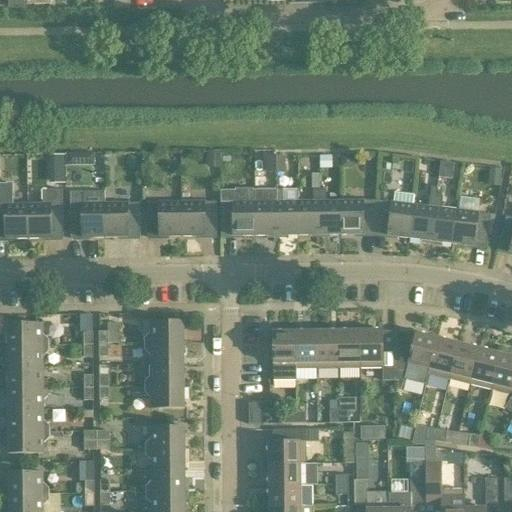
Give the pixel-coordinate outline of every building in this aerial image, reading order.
[(154,153),(142,154),(143,160),(146,164),(150,164),(154,160),(154,153)] [(219,153),(205,153),(206,168),(220,168),(219,153)] [(66,167),(78,166),(78,154),(66,155),(66,167)] [(63,156),(49,156),(49,170),(64,169),(63,156)] [(267,173),(285,173),(285,157),(267,157),(267,173)] [(353,169),(353,157),(340,157),(341,169),(353,169)] [(319,170),(329,169),(329,158),(319,158),(319,170)] [(438,178),(452,179),(454,164),(440,162),(438,178)] [(500,171),(488,170),(487,187),(499,188),(500,171)] [(0,183),(0,229),(5,230),(5,240),(28,239),(27,205),(12,205),(11,196),(11,184),(0,183)] [(431,187),(429,207),(414,205),(409,239),(431,242),(436,196),(437,188),(431,187)] [(220,236),(232,236),(232,237),(255,236),(254,190),(252,190),(252,189),(235,189),(235,191),(220,191),(220,236)] [(62,239),(62,229),(62,190),(42,190),(42,205),(27,205),(28,239),(62,239)] [(276,190),(270,190),(254,190),(255,236),(276,236),(276,190)] [(282,202),(282,190),(276,190),(276,236),(298,236),(298,202),(282,202)] [(313,190),(313,202),(298,202),(298,236),(320,236),(319,190),(313,190)] [(325,202),(325,190),(319,190),(320,236),(341,235),(341,201),(325,202)] [(441,209),(443,197),(436,196),(431,242),(452,244),(456,211),(441,209)] [(341,201),(341,235),(363,235),(375,235),(377,201),(341,201)] [(409,239),(414,205),(377,201),(375,235),(387,236),(409,239)] [(216,237),(216,227),(216,202),(181,203),(181,237),(216,237)] [(139,238),(139,228),(139,203),(104,204),(105,238),(139,238)] [(147,238),(159,238),(181,237),(181,203),(146,203),(147,238)] [(70,239),(82,239),(105,238),(104,204),(70,204),(70,239)] [(486,248),(489,229),(490,215),(456,211),(452,244),(474,247),(486,248)] [(511,253),(511,218),(506,217),(497,249),(508,253),(511,253)] [(144,344),(183,344),(183,322),(149,322),(150,332),(144,338),(144,344)] [(8,346),(48,346),(48,340),(42,334),(42,324),(7,324),(8,346)] [(107,332),(98,332),(98,345),(107,345),(119,344),(118,324),(107,324),(107,332)] [(359,331),(338,332),(338,370),(360,370),(359,331)] [(382,369),(382,382),(394,381),(394,349),(382,349),(382,331),(359,331),(360,370),(382,369)] [(272,333),(273,364),(273,381),(295,381),(295,371),(295,332),(272,333)] [(316,332),(295,332),(295,371),(317,371),(316,332)] [(338,332),(316,332),(317,371),(338,370),(338,332)] [(92,333),(83,333),(83,346),(92,345),(92,333)] [(406,381),(406,371),(408,364),(429,369),(437,339),(415,334),(411,349),(394,349),(394,381),(406,381)] [(449,379),(458,344),(437,339),(429,369),(428,374),(449,379)] [(150,355),(150,366),(183,366),(183,344),(144,344),(129,344),(129,349),(134,349),(134,350),(143,350),(150,355)] [(470,384),(479,349),(458,344),(449,379),(470,384)] [(83,358),(92,358),(92,345),(83,346),(83,358)] [(98,357),(108,357),(107,345),(98,345),(98,357)] [(48,346),(8,346),(8,368),(42,367),(42,357),(48,351),(48,346)] [(491,390),(500,354),(479,349),(470,384),(491,390)] [(511,398),(504,409),(511,414),(511,357),(500,354),(491,390),(511,395),(511,398)] [(150,366),(150,375),(144,381),(144,388),(183,387),(183,366),(150,366)] [(42,367),(8,368),(8,389),(48,389),(48,382),(42,377),(42,367)] [(108,375),(99,375),(99,388),(108,388),(108,375)] [(92,376),(83,376),(83,389),(93,388),(92,376)] [(144,393),(150,398),(150,410),(184,409),(183,387),(144,388),(144,393)] [(84,401),(93,401),(93,388),(83,389),(84,401)] [(99,401),(108,401),(108,388),(99,388),(99,401)] [(48,389),(8,389),(8,411),(43,410),(43,400),(48,394),(48,389)] [(43,410),(8,411),(8,432),(49,432),(49,426),(43,420),(43,410)] [(329,412),(329,424),(339,424),(339,411),(329,412)] [(349,424),(349,411),(339,411),(339,424),(349,424)] [(296,412),(282,412),(282,424),(296,424),(296,412)] [(306,424),(306,412),(296,412),(296,424),(306,424)] [(144,443),(145,450),(184,449),(184,427),(150,428),(151,438),(144,443)] [(427,428),(425,440),(435,442),(437,430),(427,428)] [(318,430),(286,430),(286,442),(268,443),(268,465),(306,464),(305,443),(318,442),(318,430)] [(445,443),(446,431),(437,430),(435,442),(445,443)] [(49,432),(8,432),(9,455),(43,454),(43,444),(49,437),(49,432)] [(84,441),(96,441),(96,432),(83,432),(84,441)] [(109,432),(96,432),(96,441),(109,441),(109,432)] [(468,447),(478,448),(480,436),(470,435),(468,447)] [(96,450),(96,441),(84,441),(84,451),(96,450)] [(96,441),(96,450),(109,450),(109,441),(96,441)] [(354,443),(355,454),(387,452),(386,441),(354,443)] [(425,511),(463,511),(463,509),(463,491),(441,491),(441,462),(435,462),(435,449),(424,447),(425,463),(425,511)] [(145,455),(151,461),(151,471),(184,471),(184,449),(145,450),(145,455)] [(425,511),(425,463),(409,463),(410,493),(388,493),(388,511),(425,511)] [(268,465),(268,486),(306,486),(306,464),(268,465)] [(151,471),(151,481),(145,486),(145,493),(184,493),(184,471),(151,471)] [(9,495),(48,495),(48,487),(42,483),(42,472),(9,473),(9,495)] [(348,476),(335,476),(335,486),(348,486),(348,476)] [(485,479),(485,504),(497,504),(497,479),(485,479)] [(93,481),(84,482),(84,494),(94,494),(93,481)] [(109,481),(100,481),(100,494),(109,494),(109,481)] [(366,506),(366,510),(365,511),(388,511),(388,493),(388,492),(366,492),(366,481),(354,481),(354,506),(366,506)] [(268,486),(269,508),(306,508),(312,508),(312,486),(306,486),(268,486)] [(335,496),(348,495),(348,486),(335,486),(335,496)] [(151,504),(151,506),(151,511),(184,511),(184,493),(145,493),(145,498),(151,504)] [(85,507),(94,507),(94,494),(84,494),(85,507)] [(100,506),(109,506),(109,494),(100,494),(100,506)] [(48,495),(9,495),(9,511),(42,511),(42,505),(49,500),(48,495)]
